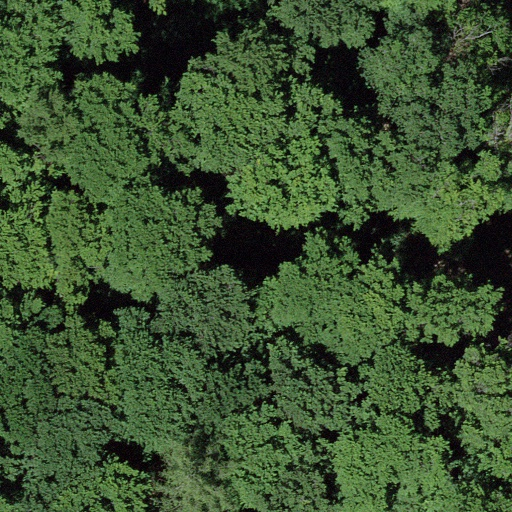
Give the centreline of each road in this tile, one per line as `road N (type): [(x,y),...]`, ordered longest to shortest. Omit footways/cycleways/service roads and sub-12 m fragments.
road 1 (track): [(511,407),(474,321),(300,0)]
road 2 (track): [(167,511),(0,250)]
